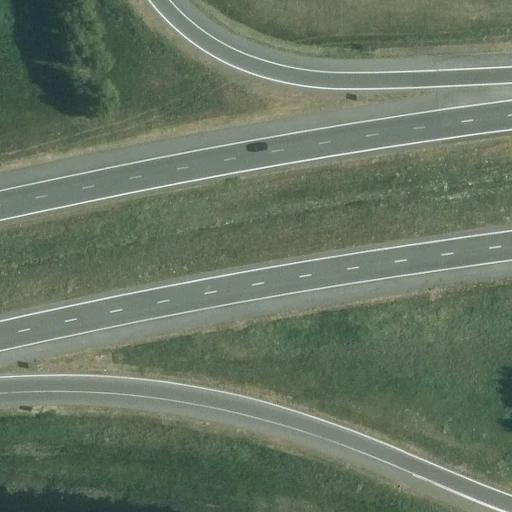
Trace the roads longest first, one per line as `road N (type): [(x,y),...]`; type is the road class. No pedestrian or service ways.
road 1 (motorway): [(0,385),(118,384),(262,410),(511,505)]
road 2 (motorway): [(0,337),(205,294),(511,246)]
road 3 (motorway): [(511,116),(0,206)]
road 4 (motorway): [(511,75),(292,76),(245,64),(197,38),(156,0)]
